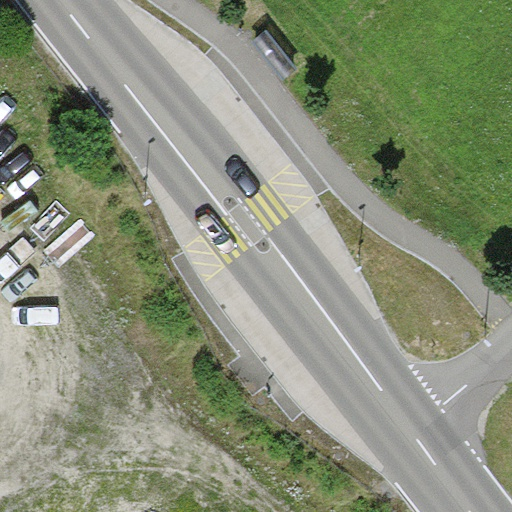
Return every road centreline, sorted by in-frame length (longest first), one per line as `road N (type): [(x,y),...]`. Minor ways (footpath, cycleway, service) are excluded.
road 1 (primary): [(423,444),(63,0)]
road 2 (residential): [(423,444),(511,350)]
